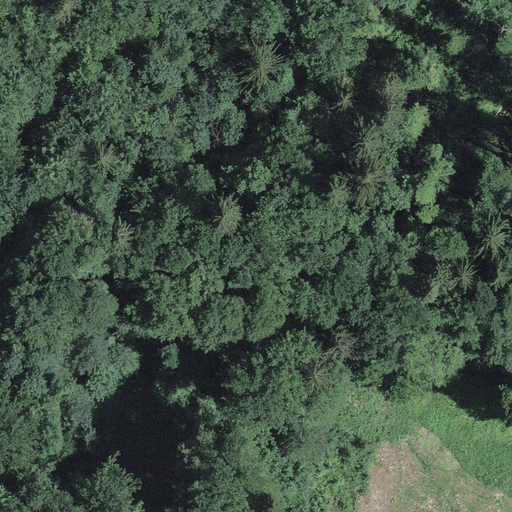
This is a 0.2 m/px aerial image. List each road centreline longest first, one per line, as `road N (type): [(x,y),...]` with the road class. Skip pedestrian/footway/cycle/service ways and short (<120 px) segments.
road 1 (track): [(511,460),(464,444),(349,372),(277,339),(211,330),(168,340),(139,375),(140,432),(158,511)]
road 2 (track): [(442,0),(224,182),(173,212),(70,228),(0,275)]
